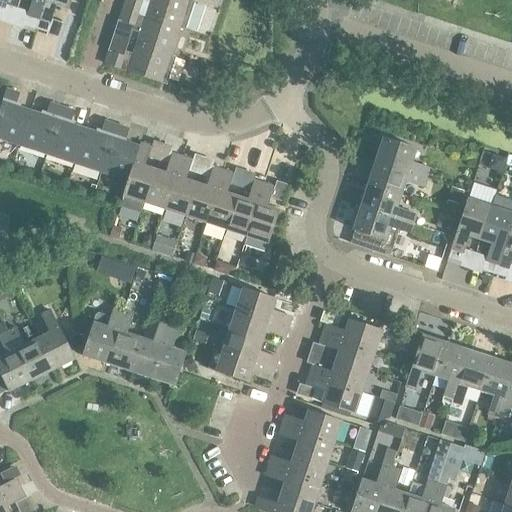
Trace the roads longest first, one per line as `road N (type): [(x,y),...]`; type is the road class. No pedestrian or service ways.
road 1 (residential): [(328,257),(284,393),(252,426),(244,491)]
road 2 (residential): [(315,22),(511,87)]
road 3 (residential): [(87,89),(189,121),(226,123),(279,100)]
road 4 (residential): [(511,319),(328,257)]
road 5 (residential): [(328,257),(314,224),(324,163),(279,100)]
road 6 (residential): [(95,511),(49,494),(22,448),(0,434)]
